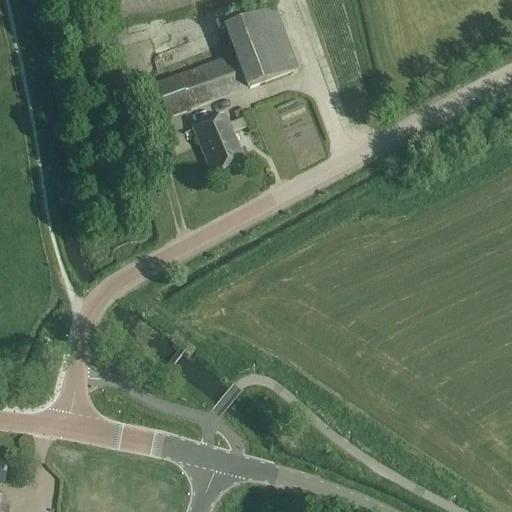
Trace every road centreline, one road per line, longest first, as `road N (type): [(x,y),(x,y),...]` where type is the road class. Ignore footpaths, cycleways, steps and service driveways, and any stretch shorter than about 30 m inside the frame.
road 1 (unclassified): [(76,379),(86,317),(115,283),(511,74)]
road 2 (track): [(130,273),(67,0)]
road 3 (tertiary): [(371,511),(218,461)]
road 4 (tertiary): [(218,461),(68,429)]
